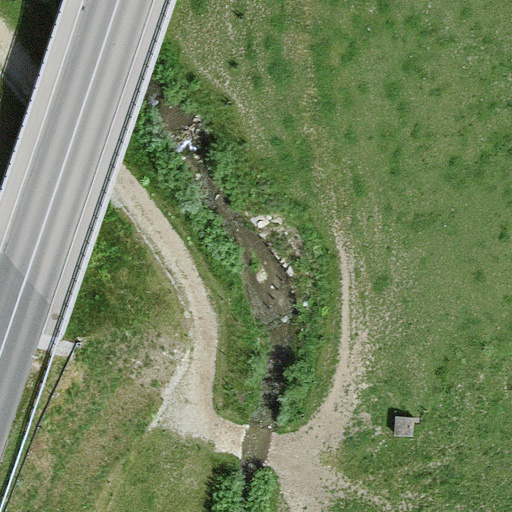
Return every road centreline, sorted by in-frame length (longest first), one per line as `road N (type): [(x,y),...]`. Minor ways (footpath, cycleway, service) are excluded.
road 1 (track): [(0,46),(177,255),(206,328),(183,419),(317,470)]
road 2 (secondary): [(0,351),(115,0)]
